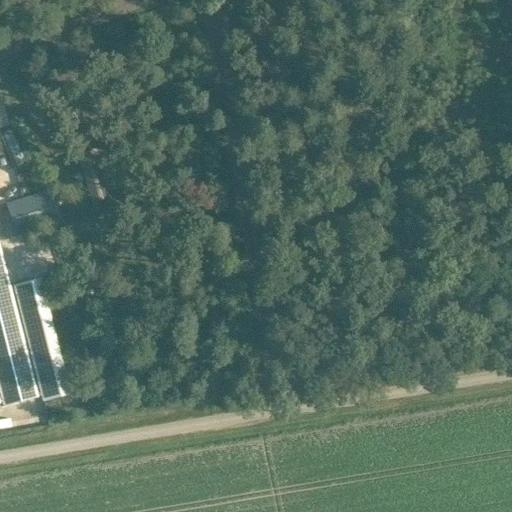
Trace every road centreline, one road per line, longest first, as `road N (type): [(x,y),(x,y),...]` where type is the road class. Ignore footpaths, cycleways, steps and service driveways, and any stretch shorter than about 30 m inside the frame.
road 1 (unclassified): [(0,471),(511,386)]
road 2 (track): [(197,0),(202,71),(264,427)]
road 3 (track): [(0,67),(198,0)]
